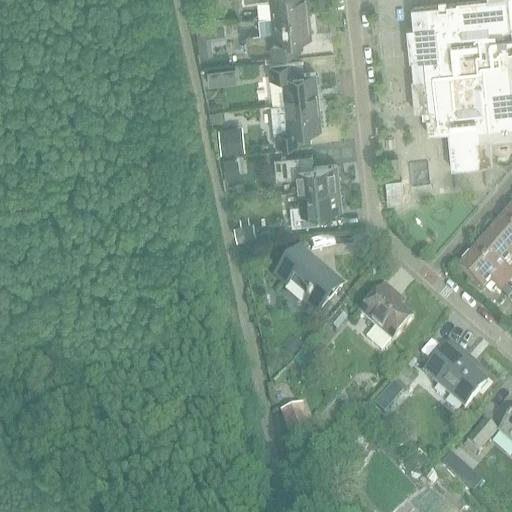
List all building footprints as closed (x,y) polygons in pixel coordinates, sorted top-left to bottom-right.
[(258,20),(307,14),(305,0),(239,0),(240,4),(256,3),(258,20)] [(511,0),(469,0),(456,1),(456,3),(411,8),(413,30),(406,30),(410,62),(411,62),(413,80),(411,81),(414,111),(425,110),(427,133),(448,131),(452,168),(483,165),(482,163),(492,162),(490,139),(511,137),(511,0)] [(258,20),(259,35),(244,37),(246,57),(263,55),(273,54),(299,51),(298,40),(310,39),(307,14),(258,20)] [(198,27),(195,28),(198,55),(204,54),(211,53),(209,39),(207,26),(198,27)] [(273,54),(263,55),(264,63),(274,62),(273,54)] [(272,107),(317,102),(314,74),(303,75),(301,64),(268,67),(272,107)] [(222,68),(208,70),(209,84),(224,83),(222,68)] [(272,107),(271,107),(275,147),(309,143),(307,131),(320,130),(317,102),(272,107)] [(217,123),(231,124),(231,111),(220,111),(209,113),(211,123),(217,123)] [(231,128),(219,129),(220,140),(221,153),(224,153),(244,152),(243,139),(231,128)] [(441,149),(423,149),(423,170),(441,169),(441,149)] [(336,165),(313,168),(312,155),(274,159),(276,180),(298,178),(299,191),(338,187),(336,165)] [(220,163),(222,175),(232,173),(230,161),(220,163)] [(418,163),(402,163),(403,186),(419,186),(418,163)] [(401,179),(385,181),(387,204),(403,203),(401,179)] [(301,206),(300,206),(289,208),(291,227),(318,224),(316,213),(341,210),(338,187),(299,191),(301,206)] [(511,209),(501,222),(511,231),(511,209)] [(237,242),(256,238),(253,222),(234,226),(237,242)] [(511,231),(501,222),(487,238),(511,260),(511,259),(511,231)] [(511,275),(504,268),(511,260),(487,238),(473,254),(506,284),(511,277),(511,275)] [(341,287),(299,251),(276,277),(287,287),(291,282),(309,298),(305,302),(318,314),(341,287)] [(511,291),(505,285),(506,284),(473,254),(457,271),(468,281),(464,285),(479,297),(490,284),(499,292),(511,303),(511,291)] [(397,299),(384,288),(359,317),(375,331),(366,341),(381,355),(391,344),(392,345),(413,321),(393,304),(397,299)] [(464,409),(486,384),(458,361),(463,356),(450,345),(424,375),(464,409)] [(308,432),(300,407),(286,411),(287,413),(281,415),(288,439),(296,436),(299,445),(310,441),(308,433),(308,432)] [(511,446),(511,417),(498,434),(511,446)] [(478,453),(496,432),(485,423),(467,444),(478,453)] [(280,439),(284,460),(292,459),(288,438),(286,439),(286,438),(280,439)] [(450,455),(442,465),(457,478),(465,468),(450,455)]
